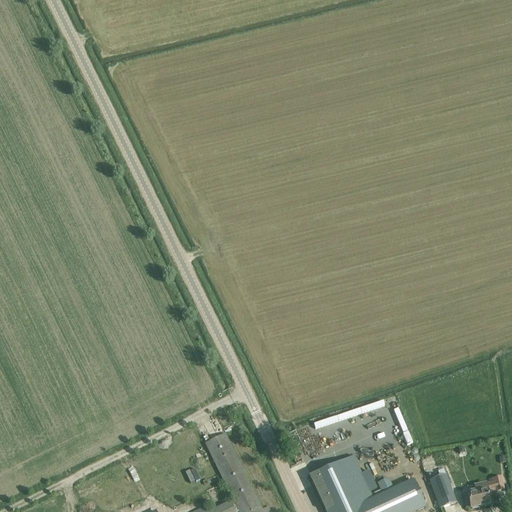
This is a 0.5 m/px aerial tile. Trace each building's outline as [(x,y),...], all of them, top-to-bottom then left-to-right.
[(206,445),(224,482),(233,500),(238,511),(270,511),(268,508),(262,511),(225,435),(216,439),(206,445)] [(310,478),(325,511),(417,511),(426,508),(413,480),(373,499),(354,457),(310,478)] [(446,476),(430,482),(440,509),(456,503),(446,476)] [(476,491),(467,494),(469,500),(465,501),(467,509),(471,508),(471,509),(490,504),(487,493),(495,491),(496,491),(503,490),(501,477),(491,480),(491,483),(475,487),(476,491)] [(168,506),(155,511),(182,511),(179,505),(177,501),(168,506)]
